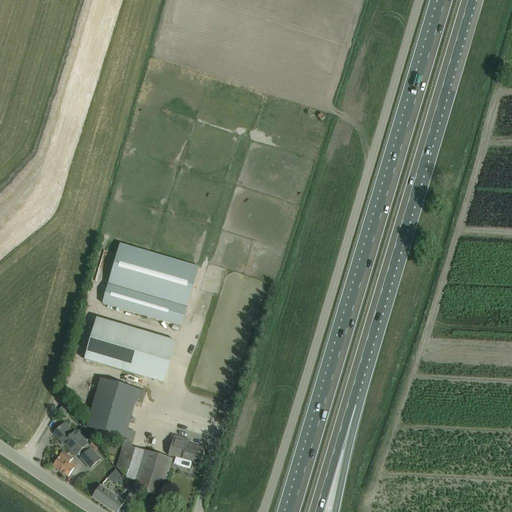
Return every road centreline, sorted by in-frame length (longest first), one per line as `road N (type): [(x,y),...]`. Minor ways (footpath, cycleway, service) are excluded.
road 1 (unclassified): [(259,511),(416,0)]
road 2 (motorway): [(443,0),(290,511)]
road 3 (motorway): [(347,402),(467,0)]
